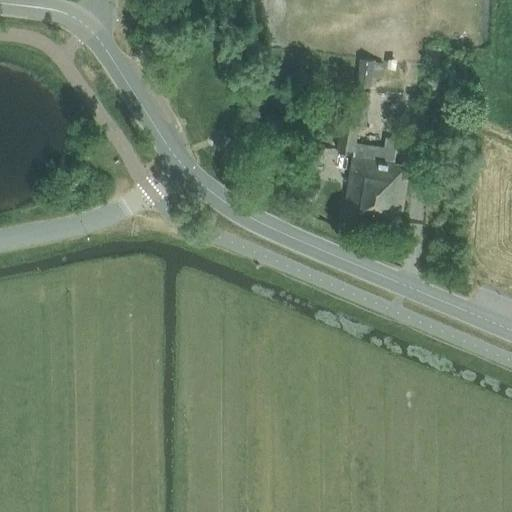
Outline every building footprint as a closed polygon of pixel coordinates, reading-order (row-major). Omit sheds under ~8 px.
[(357,85),(372,87),(375,60),(360,58),(357,85)] [(337,149),(353,152),(356,152),(357,141),(360,125),(366,126),(371,91),(352,89),(346,123),(336,121),(333,144),(338,145),(337,149)] [(462,126),(473,128),(478,95),(467,93),(465,106),(458,104),(455,117),(464,118),(462,126)] [(452,126),(427,124),(425,145),(450,147),(452,126)] [(297,131),(297,144),(314,143),(313,130),(297,131)] [(356,152),(353,152),(353,154),(343,220),(399,228),(408,164),(395,162),(398,139),(386,137),(384,147),(371,145),(372,143),(357,141),(356,152)] [(310,159),(310,170),(322,171),(322,159),(310,159)] [(308,172),(307,187),(321,188),(322,172),(308,172)]
